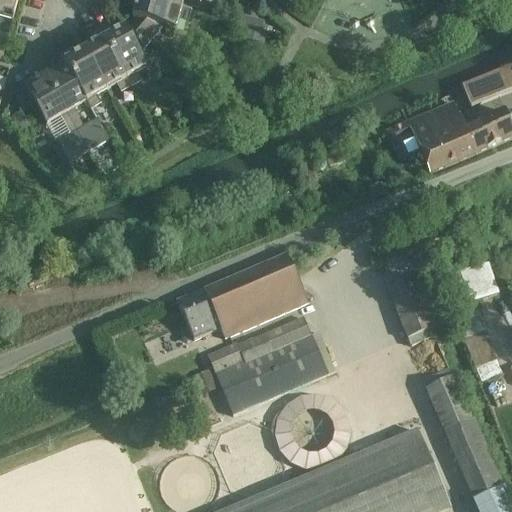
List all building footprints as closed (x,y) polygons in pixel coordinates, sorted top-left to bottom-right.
[(0,0),(0,18),(12,22),(18,0),(0,0)] [(132,28),(151,43),(162,30),(175,33),(178,22),(188,24),(191,13),(143,0),(130,0),(128,9),(135,11),(132,21),(136,22),(132,28)] [(143,0),(191,13),(192,11),(198,12),(201,0),(143,0)] [(151,43),(132,28),(127,35),(125,31),(116,36),(112,29),(101,36),(131,89),(141,84),(136,75),(147,70),(140,57),(151,43)] [(131,89),(101,36),(89,42),(93,49),(84,53),(106,92),(116,87),(121,95),(131,89)] [(60,58),(62,61),(64,65),(65,65),(91,112),(101,106),(96,98),(106,92),(84,53),(76,58),(72,52),(60,58)] [(91,112),(65,65),(64,65),(45,76),(89,154),(109,143),(97,121),(83,129),(74,113),(76,110),(86,104),(91,112)] [(511,90),(511,71),(464,91),(470,107),(511,90)] [(45,76),(25,87),(24,87),(46,126),(58,120),(61,121),(70,136),(56,144),(68,166),(89,154),(45,76)] [(437,98),(438,99),(440,103),(449,100),(446,94),(437,98)] [(388,133),(398,158),(399,159),(418,151),(464,131),(452,104),(407,124),(407,125),(388,133)] [(511,138),(511,128),(508,120),(505,113),(464,131),(474,155),(511,138)] [(418,151),(428,174),(474,155),(464,131),(418,151)] [(340,151),(319,160),(325,174),(346,165),(340,151)] [(318,184),(310,164),(293,171),(301,190),(318,184)] [(461,258),(447,225),(419,236),(423,247),(441,240),(450,263),(461,258)] [(307,305),(286,257),(280,259),(177,305),(193,343),(220,331),(224,341),(307,305)] [(482,384),(501,377),(473,305),(497,296),(486,266),(442,283),(482,384)] [(414,277),(387,287),(408,347),(435,336),(414,277)] [(236,345),(207,358),(215,376),(233,418),(334,374),(320,340),(312,343),(302,319),(237,348),(236,345)] [(425,392),(440,426),(473,503),(503,490),(474,423),(472,424),(450,373),(426,383),(428,391),(425,392)] [(448,511),(450,511),(417,434),(231,511),(448,511)]
